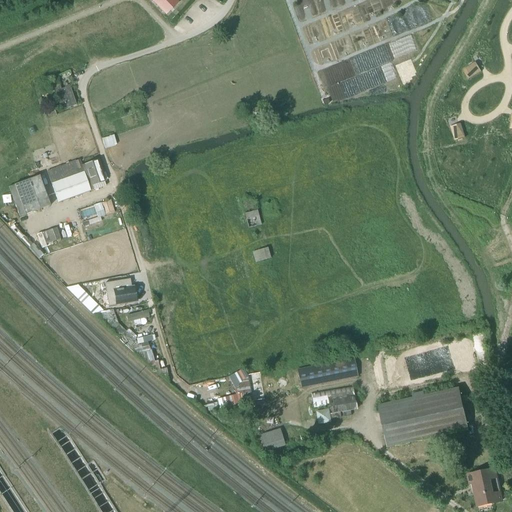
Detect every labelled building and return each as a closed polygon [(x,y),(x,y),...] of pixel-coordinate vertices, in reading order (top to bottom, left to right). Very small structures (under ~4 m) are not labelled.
[(150,0),(165,15),(178,2),(175,0),(150,0)] [(481,72),(475,63),(462,70),(468,80),(481,72)] [(55,92),(59,91),(61,90),(57,79),(51,82),(55,92)] [(55,92),(58,100),(61,110),(76,105),(69,87),(65,89),(65,88),(61,90),(59,91),(55,92)] [(250,111),(250,112),(252,117),(256,115),(258,122),(269,119),(266,107),(260,108),(260,107),(254,108),(254,110),(250,111)] [(46,112),(48,117),(56,114),(54,109),(46,112)] [(465,138),(460,124),(450,128),(454,142),(465,138)] [(114,135),(103,138),(105,148),(117,145),(114,135)] [(81,166),(79,161),(79,160),(47,172),(58,203),(90,191),(89,187),(105,181),(98,161),(81,166)] [(39,176),(8,187),(19,217),(39,210),(43,209),(50,206),(39,176)] [(241,202),(246,220),(248,229),(261,225),(254,198),(241,202)] [(115,212),(110,201),(101,204),(105,216),(115,212)] [(55,240),(56,242),(61,241),(58,223),(49,225),(51,234),(39,236),(40,243),(55,240)] [(32,245),(24,236),(20,239),(29,248),(32,245)] [(43,254),(33,244),(32,245),(29,248),(38,258),(43,254)] [(253,253),(256,263),(270,259),(267,248),(253,253)] [(135,296),(133,287),(131,287),(130,279),(105,284),(108,307),(136,302),(136,301),(137,301),(137,296),(135,296)] [(139,320),(149,317),(147,311),(126,316),(128,323),(133,321),(134,326),(141,325),(139,320)] [(137,338),(139,347),(149,345),(148,341),(155,339),(154,334),(137,338)] [(154,362),(151,351),(135,355),(168,382),(166,369),(161,370),(158,361),(154,362)] [(297,370),(301,389),(358,377),(354,358),(297,370)] [(229,376),(234,386),(249,378),(244,368),(229,376)] [(353,387),(311,394),(313,409),(328,406),(328,410),(316,412),(318,425),(331,423),(330,420),(351,416),(350,411),(357,410),(355,402),(353,387)] [(377,406),(387,449),(450,435),(451,440),(461,438),(461,437),(469,435),(468,431),(459,388),(424,396),(423,392),(411,395),(412,398),(377,406)] [(68,461),(52,435),(61,429),(78,455),(95,481),(112,509),(113,511),(116,511),(114,508),(99,485),(101,484),(106,481),(103,476),(93,460),(86,465),(79,453),(62,427),(60,428),(59,428),(51,434),(49,435),(67,462),(84,488),(98,511),(100,511),(85,487),(68,461)] [(262,443),(264,452),(284,446),(281,437),(262,443)] [(0,472),(23,508),(25,511),(28,511),(25,507),(0,469),(0,468),(0,496),(10,511),(12,511),(0,492),(0,472)] [(466,475),(468,486),(471,486),(476,509),(503,503),(496,469),(466,475)]
